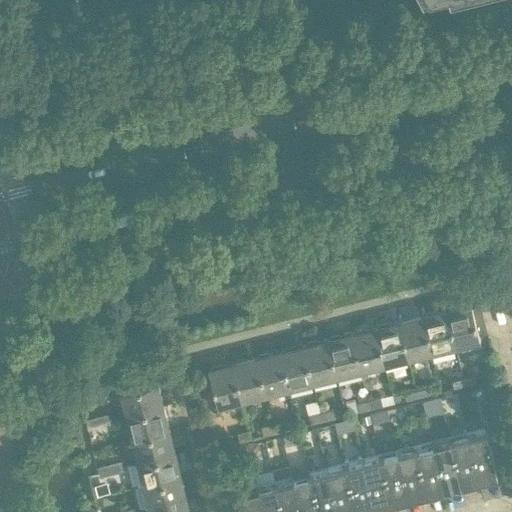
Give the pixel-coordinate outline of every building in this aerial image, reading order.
[(44,0),(12,0),(23,42),(85,26),(78,0),(61,0),(45,4),(44,0)] [(487,331),(480,304),(471,306),(470,300),(445,307),(454,344),(479,338),(478,334),(487,331)] [(445,307),(421,313),(430,351),(454,344),(445,307)] [(421,313),(397,319),(407,356),(430,351),(421,313)] [(397,319),(374,325),(383,362),(407,356),(397,319)] [(374,325),(350,331),(360,368),(383,362),(374,325)] [(350,331),(326,337),(336,374),(360,368),(350,331)] [(326,337),(303,342),(312,380),(336,374),(326,337)] [(303,342),(279,348),(288,386),(312,380),(303,342)] [(279,348),(255,354),(265,392),(288,386),(279,348)] [(255,354),(231,360),(241,398),(265,392),(255,354)] [(217,404),(241,398),(231,360),(208,366),(217,404)] [(474,371),(462,374),(464,383),(476,380),(474,371)] [(452,386),(464,383),(462,374),(450,378),(452,386)] [(118,388),(124,413),(162,403),(156,379),(118,388)] [(427,383),(414,386),(417,395),(429,392),(427,383)] [(404,398),(417,395),(414,386),(402,389),(404,398)] [(400,399),(397,387),(391,389),(394,401),(400,399)] [(379,395),(367,398),(369,407),(381,404),(379,395)] [(439,395),(421,399),(425,415),(442,410),(439,395)] [(357,410),(369,407),(367,398),(355,401),(357,410)] [(162,403),(124,413),(130,436),(168,427),(162,403)] [(331,407),(320,410),(322,419),(334,416),(331,407)] [(309,422),(322,419),(320,410),(307,413),(309,422)] [(109,412),(97,415),(99,424),(111,421),(109,412)] [(87,427),(99,424),(97,415),(85,418),(87,427)] [(354,427),(351,417),(333,421),(336,431),(354,427)] [(284,419),(272,422),(274,431),(287,428),(284,419)] [(262,434),(274,431),(272,422),(260,425),(262,434)] [(168,427),(130,436),(136,460),(174,450),(168,427)] [(238,440),(250,437),(248,428),(236,431),(238,440)] [(485,429),(467,434),(478,477),(496,473),(485,429)] [(467,434),(449,438),(460,482),(478,477),(467,434)] [(449,438),(432,443),(443,486),(460,482),(449,438)] [(432,443),(414,447),(425,491),(443,486),(432,443)] [(414,447),(397,451),(408,495),(425,491),(414,447)] [(174,450),(136,460),(142,484),(180,474),(174,450)] [(397,451),(379,456),(390,499),(408,495),(397,451)] [(379,456),(362,460),(373,504),(390,499),(379,456)] [(121,459),(109,462),(111,471),(123,468),(121,459)] [(362,460),(344,464),(355,508),(373,504),(362,460)] [(99,474),(111,471),(109,462),(97,465),(99,474)] [(344,464),(327,469),(337,511),(339,511),(355,508),(344,464)] [(337,511),(327,469),(309,473),(318,511),(337,511)] [(318,511),(309,473),(292,478),(300,511),(318,511)] [(180,474),(142,484),(148,507),(186,498),(180,474)] [(300,511),(292,478),(274,482),(281,511),(300,511)] [(281,511),(274,482),(257,486),(263,511),(281,511)] [(243,511),(263,511),(257,486),(238,491),(243,511)] [(189,511),(186,498),(148,507),(149,511),(189,511)]
